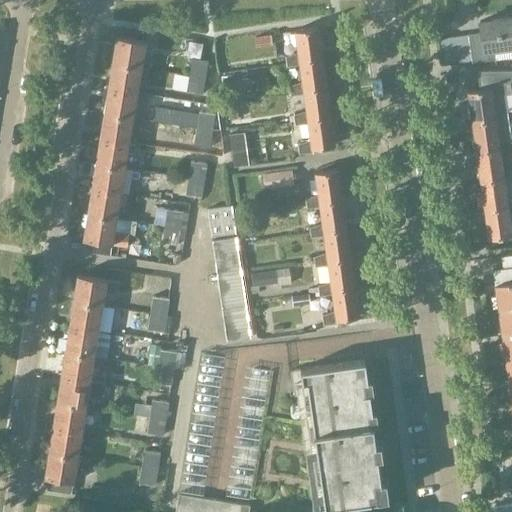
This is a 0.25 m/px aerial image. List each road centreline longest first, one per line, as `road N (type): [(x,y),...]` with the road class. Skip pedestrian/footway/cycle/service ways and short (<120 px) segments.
road 1 (residential): [(8,511),(87,0)]
road 2 (residential): [(451,511),(379,0)]
road 3 (residential): [(0,143),(21,0)]
